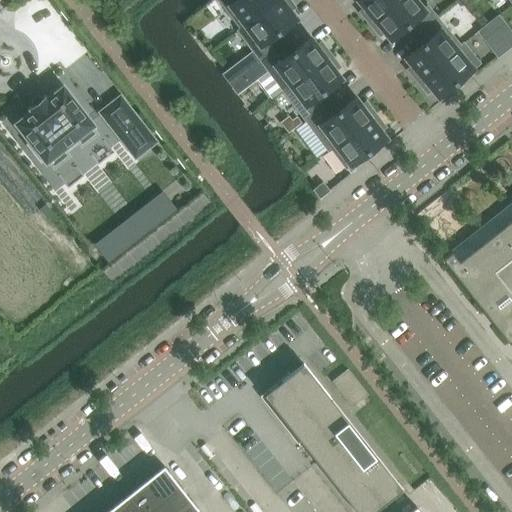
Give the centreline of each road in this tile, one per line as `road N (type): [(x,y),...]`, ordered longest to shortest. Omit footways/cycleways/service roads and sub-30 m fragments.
road 1 (residential): [(438,155),(0,501)]
road 2 (residential): [(438,155),(316,0)]
